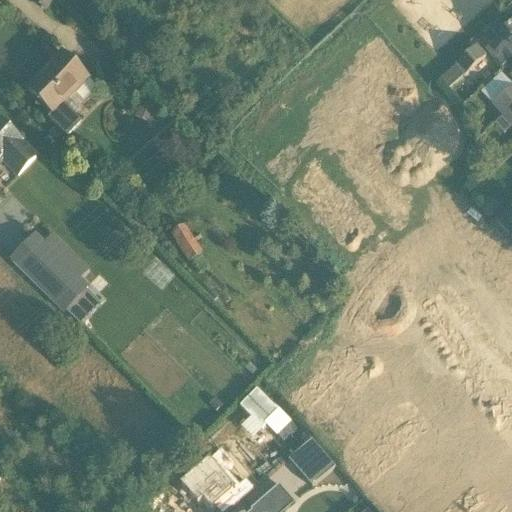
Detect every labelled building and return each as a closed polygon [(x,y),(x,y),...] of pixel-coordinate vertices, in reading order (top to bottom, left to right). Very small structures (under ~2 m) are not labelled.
[(146,0),(156,9),(165,0),(146,0)] [(504,52),(511,60),(511,28),(486,52),(494,61),(504,52)] [(476,48),(467,56),(455,67),(465,78),(485,59),(476,48)] [(83,124),(64,105),(88,81),(61,55),(26,90),(53,116),(50,120),(69,139),(83,124)] [(502,117),(511,108),(511,88),(492,107),(502,117)] [(511,108),(502,117),(511,128),(511,127),(511,108)] [(36,160),(20,143),(0,123),(0,164),(2,162),(18,178),(36,160)] [(507,235),(511,230),(511,211),(510,209),(496,222),(507,235)] [(184,225),(170,234),(189,262),(203,253),(184,225)] [(64,315),(89,290),(35,237),(10,263),(64,315)] [(442,280),(460,300),(489,275),(471,254),(442,280)] [(506,294),(489,275),(460,300),(478,320),(506,294)] [(511,326),(511,300),(506,294),(478,320),(496,340),(511,326)] [(290,362),(305,379),(333,356),(318,338),(290,362)] [(305,379),(319,396),(347,372),(333,356),(305,379)] [(318,396),(332,413),(360,389),(347,372),(319,396),(318,396)] [(332,413),(347,430),(375,406),(360,389),(332,413)] [(351,435),(365,452),(394,428),(379,411),(351,435)] [(394,428),(365,452),(379,469),(407,445),(408,445),(394,428)] [(312,490),(335,470),(311,442),(288,462),(312,490)] [(379,469),(393,485),(421,462),(407,445),(379,469)] [(202,468),(202,467),(197,472),(190,479),(189,478),(188,479),(189,480),(185,483),(185,482),(184,483),(184,484),(180,488),(188,497),(187,498),(188,499),(189,498),(192,502),(192,503),(193,504),(193,503),(198,509),(203,505),(209,511),(213,511),(215,511),(229,511),(254,491),(246,482),(240,487),(227,473),(235,467),(221,451),(202,468)] [(393,485),(408,503),(436,479),(421,462),(393,485)] [(511,483),(511,465),(503,473),(511,483)] [(507,511),(511,511),(511,483),(503,473),(487,487),(487,488),(507,511)] [(287,511),(294,506),(278,488),(250,511),(287,511)] [(479,511),(507,511),(487,488),(471,502),(479,511)] [(479,511),(471,502),(458,511),(479,511)]
